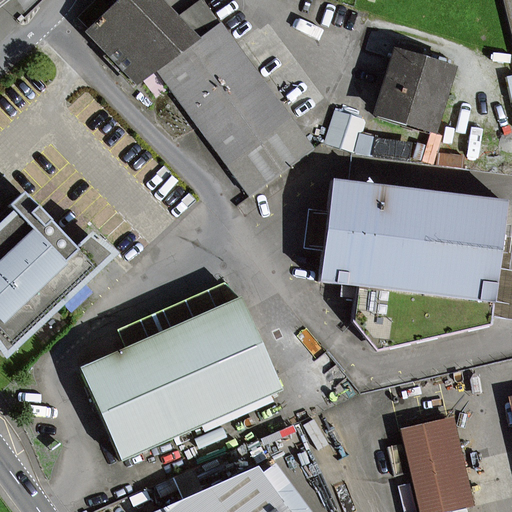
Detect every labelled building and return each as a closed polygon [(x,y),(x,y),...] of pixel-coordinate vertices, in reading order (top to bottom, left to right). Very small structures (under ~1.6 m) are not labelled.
[(151,69),(250,198),(303,158),(209,34),(187,51),(148,0),(128,0),(91,29),(133,84),(151,69)] [(374,126),(426,140),(444,77),(392,62),(374,126)] [(331,192),(317,286),(481,311),(496,217),(331,192)] [(22,205),(0,226),(0,362),(1,364),(103,264),(82,243),(71,254),(22,205)] [(77,366),(118,460),(280,388),(238,294),(77,366)] [(458,511),(439,428),(401,437),(417,511),(458,511)] [(279,511),(248,471),(164,511),(279,511)]
